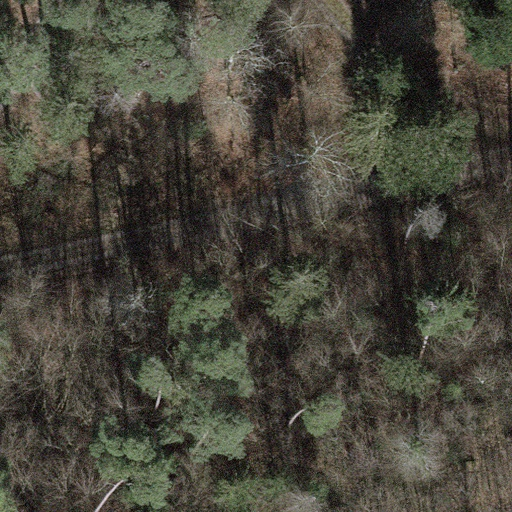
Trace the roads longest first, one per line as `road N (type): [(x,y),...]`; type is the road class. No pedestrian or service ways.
road 1 (track): [(0,270),(511,148)]
road 2 (track): [(341,0),(362,30),(511,112)]
